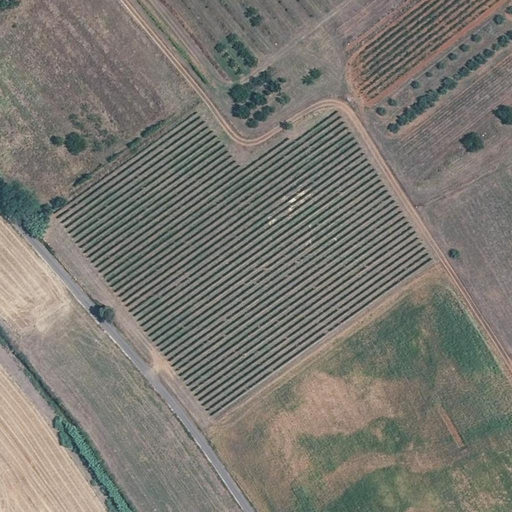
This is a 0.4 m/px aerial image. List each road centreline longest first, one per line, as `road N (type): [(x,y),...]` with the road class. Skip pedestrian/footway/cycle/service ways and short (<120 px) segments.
road 1 (track): [(123,0),(239,141),(260,139),(321,103),(349,110),(511,368)]
road 2 (unclassified): [(248,511),(171,399),(0,202)]
